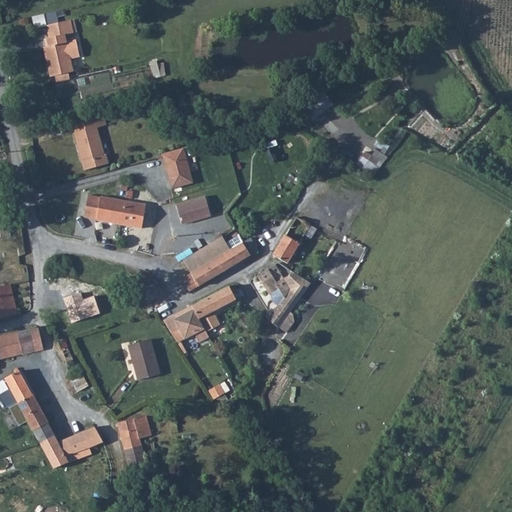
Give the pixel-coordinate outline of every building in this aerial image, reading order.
[(36,28),(48,25),(45,14),(34,16),(36,28)] [(49,51),(55,80),(78,74),(70,36),(77,33),(74,22),(67,23),(50,27),(53,39),(49,40),(51,48),(49,51)] [(153,65),(155,77),(167,75),(165,63),(153,65)] [(301,106),(312,121),(336,104),(325,89),(301,106)] [(110,130),(108,118),(77,125),(79,135),(78,137),(80,148),(84,150),(88,161),(87,164),(87,168),(89,172),(112,166),(110,158),(108,157),(102,132),(110,130)] [(377,148),(373,154),(366,150),(358,163),(376,175),(389,156),(377,148)] [(161,155),(170,190),(193,184),(184,150),(161,155)] [(143,227),(146,204),(88,195),(84,218),(143,227)] [(214,213),(215,210),(208,197),(180,207),(186,226),(215,217),(214,213)] [(307,225),(299,220),(287,241),(301,249),(313,229),(310,227),(312,223),(309,221),(307,225)] [(259,257),(250,241),(246,235),(233,242),(238,250),(205,270),(196,275),(203,287),(190,294),(192,297),(259,257)] [(238,250),(233,242),(230,237),(197,255),(205,270),(238,250)] [(287,241),(277,258),(291,266),(301,249),(287,241)] [(196,275),(205,270),(197,255),(188,260),(196,275)] [(274,274),(262,282),(272,296),(275,301),(276,301),(276,304),(278,307),(281,309),(284,310),(296,294),(306,301),(315,287),(299,277),(289,284),(280,270),(274,274)] [(185,282),(190,294),(203,287),(196,275),(185,282)] [(0,322),(19,320),(14,290),(0,292),(0,322)] [(234,290),(197,310),(204,323),(211,336),(225,328),(218,315),(241,303),(234,290)] [(282,313),(274,324),(284,332),(306,301),(296,294),(284,310),(282,313)] [(191,343),(196,340),(201,337),(197,327),(204,323),(197,310),(179,319),(189,331),(185,333),(191,343)] [(166,326),(182,348),(191,343),(185,333),(189,331),(179,319),(166,326)] [(211,336),(204,323),(197,327),(201,337),(205,347),(214,342),(211,336)] [(34,334),(37,356),(47,355),(43,333),(34,334)] [(26,358),(37,356),(34,334),(24,336),(26,358)] [(12,360),(26,358),(24,336),(9,338),(12,360)] [(0,361),(12,360),(9,338),(0,339),(0,361)] [(158,377),(147,340),(126,346),(137,383),(158,377)] [(83,345),(76,347),(80,361),(87,358),(83,345)] [(92,370),(87,358),(80,361),(83,371),(92,370)] [(16,382),(26,403),(45,396),(36,374),(16,382)] [(218,402),(229,395),(221,384),(211,390),(218,402)] [(56,424),(45,396),(26,403),(33,421),(38,431),(56,424)] [(26,422),(33,421),(26,403),(19,406),(26,422)] [(155,441),(151,421),(138,423),(142,444),(155,441)] [(120,427),(129,471),(139,470),(147,468),(142,444),(138,423),(120,427)] [(38,431),(44,446),(62,439),(56,424),(38,431)] [(65,445),(62,439),(44,446),(45,447),(54,469),(48,471),(51,476),(54,475),(58,476),(85,466),(83,460),(110,450),(103,433),(65,445)]
